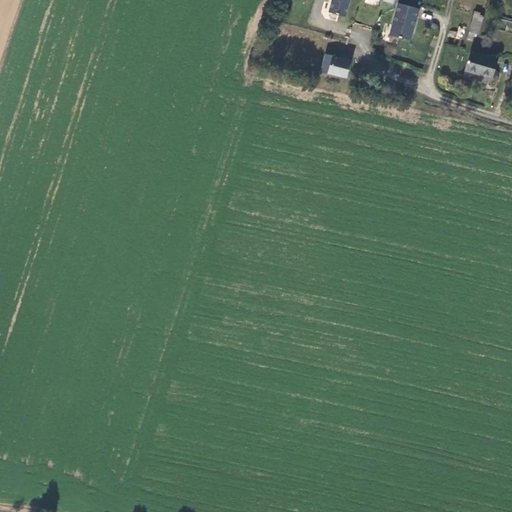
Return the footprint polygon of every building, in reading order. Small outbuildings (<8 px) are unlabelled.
[(333,0),(330,13),(346,17),(350,0),(333,0)] [(399,4),(391,35),(412,41),(420,9),(399,3),(399,4)] [(474,10),(469,32),(479,34),(484,12),(474,10)] [(497,57),(470,51),(466,70),(492,76),(497,57)] [(350,61),(326,55),(322,71),(345,77),(350,61)]
